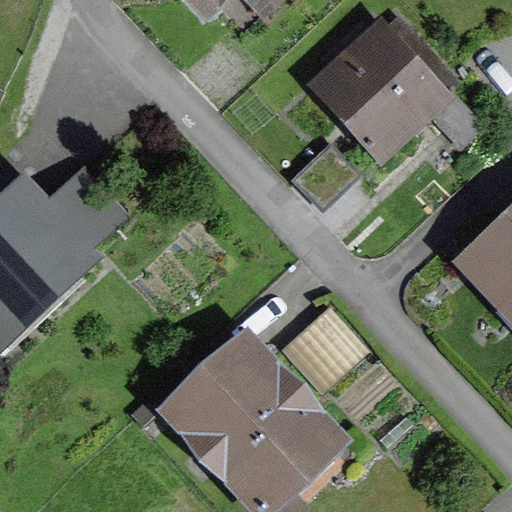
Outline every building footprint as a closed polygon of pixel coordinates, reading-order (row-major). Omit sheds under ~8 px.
[(185,0),(205,24),(219,9),(225,0),(185,0)] [(389,23),(308,91),(370,166),(452,98),(389,23)] [(15,182),(0,196),(0,327),(119,213),(76,168),(37,205),(15,182)] [(511,206),(443,272),(511,343),(511,206)] [(328,388),(371,349),(335,308),(291,347),(328,388)] [(274,511),(340,448),(230,337),(139,426),(222,511),(274,511)]
